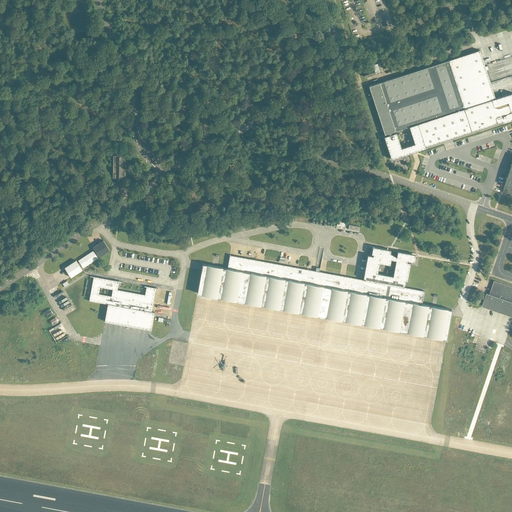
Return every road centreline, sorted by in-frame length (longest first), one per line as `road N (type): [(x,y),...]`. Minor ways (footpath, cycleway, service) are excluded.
road 1 (unclassified): [(511,219),(278,146),(247,128)]
road 2 (unclassified): [(462,0),(247,128)]
road 3 (unclassified): [(158,164),(128,204),(0,288)]
road 4 (unclassified): [(158,164),(139,147),(99,0)]
